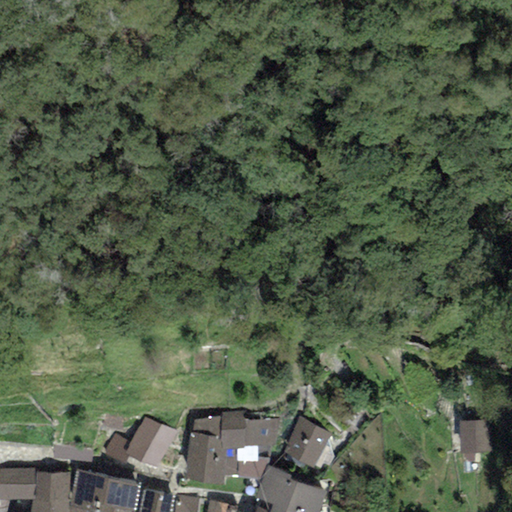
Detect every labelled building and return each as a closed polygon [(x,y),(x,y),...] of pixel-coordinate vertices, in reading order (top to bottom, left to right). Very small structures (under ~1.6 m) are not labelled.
[(221,418),(193,420),(192,434),(189,433),(185,479),(223,485),(225,476),(238,475),(237,477),(262,480),(267,466),(270,448),(273,448),(279,419),(245,419),(245,411),(221,413),(221,418)] [(175,432),(144,417),(131,443),(125,454),(128,456),(156,470),(175,432)] [(332,433),(300,417),(282,452),(314,468),(332,433)] [(489,420),(458,422),(460,454),(491,452),(489,420)] [(131,443),(114,434),(103,454),(124,465),(128,456),(125,454),(131,443)] [(292,475),(267,466),(262,480),(256,498),(272,503),(269,511),(268,511),(317,511),(325,492),(290,480),(292,475)] [(36,469),(0,468),(0,500),(30,500),(36,500),(36,472),(36,469)] [(109,476),(76,470),(70,506),(100,510),(109,476)] [(70,473),(36,472),(36,500),(30,500),(29,511),(69,511),(70,506),(70,473)] [(134,511),(140,483),(109,476),(100,510),(100,511),(132,511),(134,511)] [(155,511),(159,492),(143,489),(139,511),(155,511)] [(172,511),(175,495),(159,492),(155,511),(172,511)] [(196,511),(199,498),(175,495),(172,511),(196,511)] [(226,511),(228,504),(209,501),(206,511),(226,511)]
